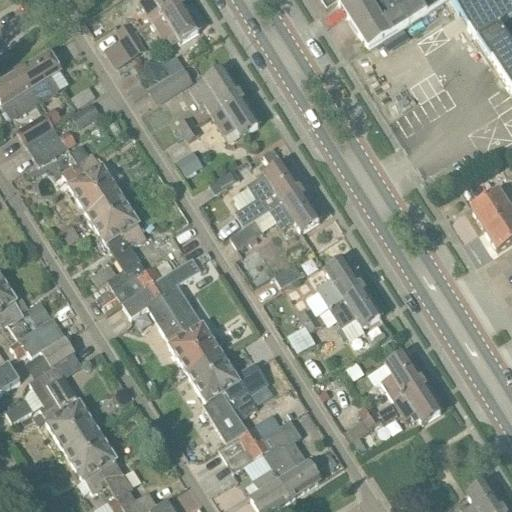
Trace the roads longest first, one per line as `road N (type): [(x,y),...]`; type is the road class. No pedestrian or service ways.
road 1 (residential): [(377,506),(55,0)]
road 2 (tertiary): [(238,0),(511,436)]
road 3 (tertiary): [(511,398),(262,0)]
road 4 (residential): [(207,511),(0,180)]
